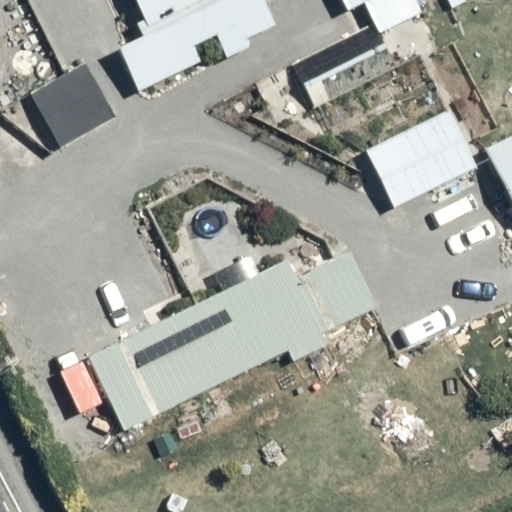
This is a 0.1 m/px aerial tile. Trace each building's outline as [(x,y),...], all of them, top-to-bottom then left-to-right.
[(134,0),(149,31),(114,48),(134,90),(195,62),(188,46),(215,33),(223,50),(275,26),(262,0),(134,0)] [(381,29),(420,8),(416,0),(340,0),(345,9),(361,0),(363,0),(374,21),(292,66),(315,109),(400,63),(381,29)] [(116,114),(88,60),(34,87),(62,142),(116,114)] [(476,165),(449,108),(358,152),(385,209),(476,165)] [(511,129),(474,148),(511,226),(511,129)] [(379,304),(352,246),(312,265),(303,247),(88,350),(124,427),(294,346),(298,354),(333,338),(328,328),(379,304)]
